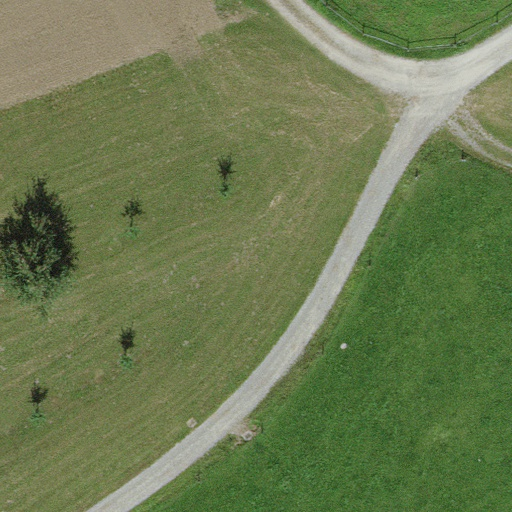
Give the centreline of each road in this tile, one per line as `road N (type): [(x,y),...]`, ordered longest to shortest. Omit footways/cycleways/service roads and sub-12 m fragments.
road 1 (track): [(437,102),(315,318),(253,398),(174,468),(108,511)]
road 2 (track): [(287,0),(359,64),(437,102)]
